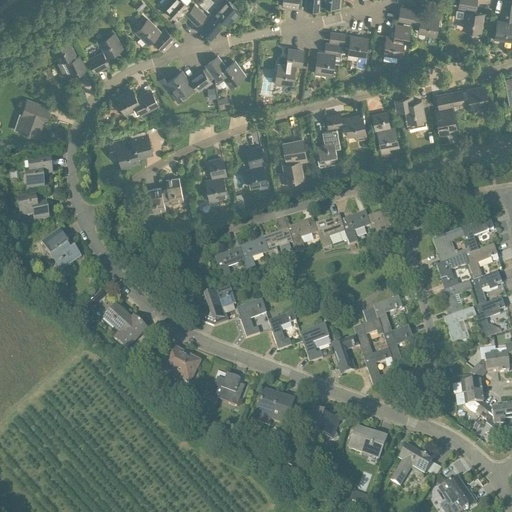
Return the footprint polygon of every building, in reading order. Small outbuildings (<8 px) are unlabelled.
[(137,0),(133,5),(139,12),(145,6),(139,0),(137,0)] [(172,0),(165,8),(178,20),(185,12),(197,24),(205,15),(208,12),(197,2),(191,9),(181,0),(172,0)] [(201,28),(211,37),(221,26),(220,25),(223,21),(227,24),(239,12),(226,0),(223,0),(220,4),(221,5),(201,28)] [(305,0),(304,8),(318,10),(319,2),(322,2),(322,4),(339,6),(339,0),(305,0)] [(474,12),(476,0),(459,0),(459,7),(466,8),(463,28),(481,31),(483,14),(474,12)] [(511,2),(504,1),(502,20),(497,20),(494,40),(505,41),(505,38),(511,39),(511,38),(511,2)] [(400,8),(398,20),(420,24),(418,32),(435,35),(438,18),(415,14),(415,10),(400,8)] [(456,10),(454,18),(462,19),(463,11),(456,10)] [(163,50),(174,38),(165,29),(161,33),(148,20),(136,32),(148,44),(155,37),(159,41),(156,43),(163,50)] [(396,25),(394,37),(386,36),(384,53),(401,56),(403,40),(407,41),(409,27),(396,25)] [(89,60),(95,71),(108,64),(105,57),(122,48),(114,33),(99,41),(104,52),(89,60)] [(348,53),(365,55),(367,38),(344,35),(344,34),(331,33),(330,41),(349,43),(348,53)] [(65,60),(73,74),(85,68),(78,56),(76,57),(67,39),(52,47),(60,62),(65,60)] [(315,70),(332,73),(334,62),(339,63),(340,53),(339,53),(340,46),(326,44),(324,54),(317,53),(315,70)] [(301,65),(303,51),(288,49),(286,65),(278,64),(275,81),(292,83),(295,64),(301,65)] [(223,75),(230,86),(244,75),(234,62),(225,68),(217,57),(206,64),(218,79),(223,75)] [(210,81),(202,70),(188,81),(181,72),(167,82),(175,92),(171,94),(178,103),(183,100),(182,99),(197,88),(198,90),(210,81)] [(466,90),(470,112),(481,110),(480,105),(487,104),(483,86),(466,90)] [(159,106),(158,104),(151,92),(137,99),(132,90),(117,98),(125,113),(133,109),(136,115),(139,114),(140,116),(159,106)] [(451,93),(454,104),(455,110),(457,109),(456,103),(464,102),(463,99),(461,91),(451,93)] [(451,104),(454,104),(451,93),(437,96),(440,112),(436,112),(440,134),(449,132),(448,127),(456,126),(451,104)] [(229,106),(226,97),(218,99),(220,109),(229,106)] [(407,121),(409,129),(426,125),(424,117),(425,117),(421,100),(411,102),(410,97),(395,100),(397,110),(405,108),(408,121),(407,121)] [(18,131),(38,137),(42,126),(40,126),(41,121),(45,123),(50,107),(27,100),(24,108),(26,108),(18,131)] [(348,134),(356,133),(357,139),(366,137),(362,114),(341,118),(340,113),(326,116),(329,127),(346,123),(348,134)] [(377,131),(381,148),(398,144),(394,127),(390,128),(387,113),(377,115),(380,130),(377,131)] [(340,147),(337,132),(337,131),(337,130),(336,130),(335,130),(322,132),(324,144),(318,145),(318,150),(316,151),(315,151),(316,156),(318,165),(319,166),(320,166),(336,163),(337,163),(337,162),(337,161),(337,160),(337,156),(335,147),(340,147)] [(151,152),(147,134),(116,142),(122,168),(130,166),(130,163),(138,161),(137,156),(151,152)] [(300,161),(306,159),(302,139),(283,143),(287,163),(283,164),(285,172),(280,173),(281,181),(303,177),(300,161)] [(261,160),(264,160),(261,146),(246,150),(251,169),(246,170),(250,186),(267,183),(261,160)] [(206,181),(210,202),(218,200),(217,196),(226,195),(222,172),(225,171),(223,159),(209,161),(213,180),(206,181)] [(25,171),(27,189),(44,187),(43,174),(52,173),(51,160),(33,162),(34,171),(25,171)] [(167,189),(161,190),(164,203),(183,199),(179,178),(166,180),(167,189)] [(161,190),(161,187),(150,190),(150,191),(148,192),(149,199),(143,200),(146,213),(165,209),(164,203),(161,190)] [(33,214),(34,221),(48,218),(46,204),(40,205),(41,207),(37,208),(35,196),(18,199),(21,216),(33,214)] [(391,209),(367,217),(370,226),(369,227),(375,243),(384,240),(380,230),(391,226),(391,225),(396,223),(391,209)] [(366,212),(341,221),(345,232),(344,233),(348,246),(349,246),(358,243),(354,232),(364,229),(364,228),(369,227),(370,226),(367,217),(366,212)] [(187,224),(194,219),(190,214),(183,218),(187,224)] [(340,216),(314,224),(318,233),(317,233),(322,250),(331,247),(328,238),(344,233),(345,232),(341,221),(340,216)] [(288,228),(288,229),(293,243),(297,253),(305,250),(301,239),(317,233),(318,233),(314,224),(313,219),(288,228)] [(490,220),(462,230),(470,254),(479,251),(474,237),(494,230),(490,220)] [(288,229),(263,238),(272,263),(280,260),(276,249),(292,243),(296,253),(297,253),(293,243),(288,229)] [(433,240),(441,264),(441,265),(465,256),(470,254),(462,230),(433,240)] [(42,243),(60,271),(81,257),(74,246),(70,249),(67,245),(69,244),(60,231),(42,243)] [(239,247),(239,249),(240,249),(244,263),(243,263),(247,273),(248,273),(256,270),(252,258),(268,253),(271,263),(272,263),(263,238),(264,239),(239,247)] [(479,251),(470,254),(465,256),(474,281),(482,278),(478,266),(485,264),(486,261),(491,260),(491,259),(497,256),(494,246),(479,251)] [(240,249),(239,249),(215,257),(223,282),(232,280),(228,268),(243,263),(244,263),(240,249)] [(436,266),(445,291),(459,286),(459,287),(469,283),(474,281),(465,256),(441,265),(441,264),(436,266)] [(474,281),(469,283),(478,307),(486,304),(482,291),(488,288),(489,292),(497,289),(496,285),(501,283),(497,273),(482,278),(474,281)] [(440,293),(449,317),(473,309),(478,307),(469,283),(459,287),(459,286),(445,291),(440,293)] [(228,322),(226,316),(222,317),(217,303),(233,298),(230,289),(205,297),(209,309),(207,310),(202,322),(214,327),(228,322)] [(87,313),(105,295),(101,292),(83,309),(87,313)] [(378,321),(384,336),(409,328),(408,327),(392,333),(385,315),(402,309),(398,298),(373,307),(374,308),(378,321)] [(486,304),(478,307),(473,309),(476,317),(475,318),(483,340),(501,333),(500,331),(495,329),(490,331),(488,325),(485,316),(491,313),(493,317),(500,315),(499,311),(505,309),(501,299),(486,304)] [(262,301),(237,309),(247,339),(260,334),(258,328),(254,330),(249,315),(265,310),(262,301)] [(115,338),(127,350),(146,329),(138,322),(136,324),(116,306),(106,316),(116,325),(114,327),(120,332),(115,338)] [(359,346),(363,358),(388,350),(384,336),(378,321),(374,308),(362,312),(367,325),(353,329),(356,337),(359,346)] [(449,317),(444,319),(453,344),(466,339),(464,333),(460,323),(475,318),(476,317),(473,309),(449,317)] [(293,313),(268,321),(278,351),(292,346),(289,340),(285,342),(280,328),(296,322),(293,313)] [(328,334),(326,330),(325,325),(300,334),(310,363),(323,359),(321,352),(317,354),(312,340),(328,334)] [(384,336),(388,350),(391,359),(393,366),(402,363),(395,342),(405,338),(406,340),(412,338),(409,328),(384,336)] [(343,352),(359,346),(356,337),(331,346),(341,375),(354,371),(352,365),(348,366),(343,352)] [(502,357),(497,357),(496,357),(498,371),(498,373),(509,371),(509,366),(511,365),(511,343),(506,345),(507,354),(502,354),(502,357)] [(161,367),(189,382),(199,363),(171,348),(161,367)] [(388,350),(363,358),(373,388),(387,383),(384,377),(380,378),(375,364),(391,359),(388,350)] [(478,365),(474,369),(483,376),(487,372),(498,371),(496,357),(497,357),(496,352),(490,353),(491,356),(484,357),(485,361),(482,361),(481,361),(478,365)] [(461,395),(464,394),(482,392),(480,381),(483,376),(474,369),(471,374),(472,375),(471,376),(459,377),(462,394),(461,394),(461,395)] [(228,404),(237,407),(245,387),(239,385),(240,382),(239,381),(227,376),(225,381),(217,378),(209,400),(217,404),(219,397),(230,401),(228,404)] [(256,414),(285,425),(292,406),(274,400),(276,395),(265,391),(256,414)] [(476,412),(481,416),(487,407),(483,403),(482,392),(464,394),(464,400),(467,399),(468,405),(475,404),(479,408),(476,412)] [(511,404),(502,406),(503,408),(505,421),(506,429),(511,428),(511,404)] [(487,407),(481,416),(485,419),(486,418),(486,419),(486,422),(491,426),(500,424),(500,430),(499,430),(499,436),(507,435),(506,429),(505,421),(503,408),(492,410),(487,407)] [(303,437),(314,441),(316,434),(318,434),(322,436),(325,443),(337,438),(334,433),(336,430),(339,421),(313,411),(303,437)] [(349,448),(378,459),(386,439),(357,428),(352,441),(350,447),(349,448)] [(277,441),(270,454),(279,459),(285,446),(277,441)] [(424,474),(431,462),(407,447),(400,459),(404,461),(392,480),(400,485),(412,466),(424,474)] [(297,460),(286,454),(282,462),(293,467),(297,460)] [(438,486),(444,482),(440,475),(433,478),(438,486)] [(439,490),(453,511),(463,511),(475,505),(457,478),(439,490)] [(363,506),(367,497),(362,495),(359,505),(363,506)]
